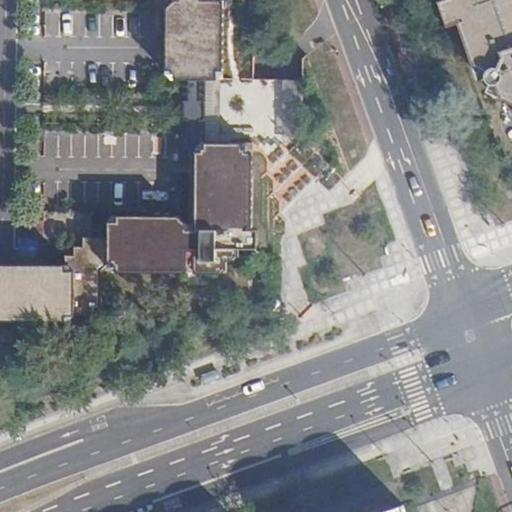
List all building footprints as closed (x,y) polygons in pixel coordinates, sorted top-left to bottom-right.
[(181,0),(181,4),(175,4),(168,8),(168,82),(186,82),(209,82),(226,83),(226,81),(226,41),(227,4),(220,4),(219,0),(181,0)] [(475,67),(479,70),(482,72),(486,71),(488,73),(489,79),(491,81),(496,83),(498,93),(499,96),(502,97),(511,98),(511,0),(450,0),(466,44),(473,45),(473,48),(473,64),(475,67)] [(226,83),(209,82),(208,140),(209,146),(256,147),(256,152),(267,164),(283,148),(292,157),(303,146),(303,81),(226,81),(226,83)] [(186,82),(185,140),(208,140),(209,82),(186,82)] [(242,263),(242,251),(261,251),(261,228),(255,227),(256,152),(256,147),(209,146),(208,140),(185,140),(185,146),(189,146),(189,148),(193,154),(196,154),(195,231),(171,231),(171,225),(165,219),(116,218),(106,227),(106,240),(106,275),(187,276),(230,276),(230,263),(242,263)] [(0,324),(71,325),(76,319),(102,319),(105,315),(106,275),(106,240),(95,240),(95,232),(85,232),(86,241),(77,240),(76,249),(67,248),(66,266),(0,265),(0,324)] [(406,511),(403,503),(379,511),(406,511)]
